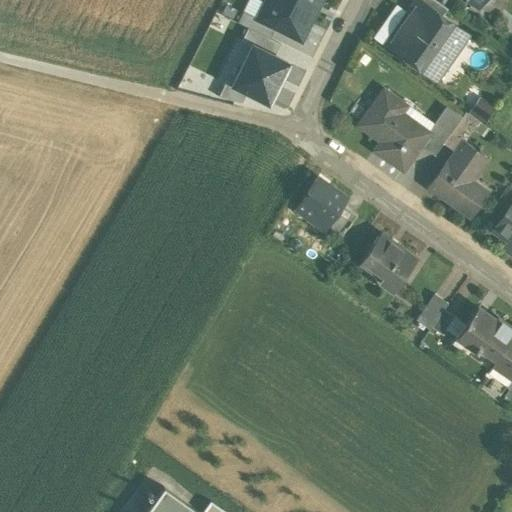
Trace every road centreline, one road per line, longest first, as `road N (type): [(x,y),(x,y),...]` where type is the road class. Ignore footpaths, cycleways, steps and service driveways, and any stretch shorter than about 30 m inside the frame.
road 1 (residential): [(362,0),(297,131),(511,290)]
road 2 (track): [(0,60),(297,131)]
